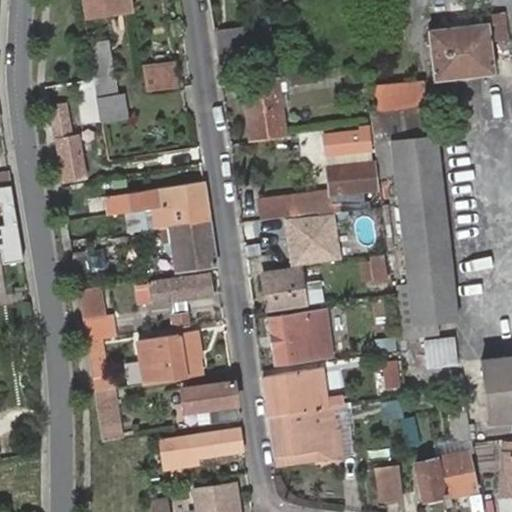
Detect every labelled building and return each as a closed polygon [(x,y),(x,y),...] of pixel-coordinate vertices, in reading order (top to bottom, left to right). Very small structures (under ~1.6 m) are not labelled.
[(81,0),(84,19),(133,11),(130,0),(81,0)] [(494,72),(491,53),(490,40),(505,38),(502,14),(486,16),(487,22),(430,30),(436,80),(494,72)] [(214,32),(218,59),(248,56),(244,28),(214,32)] [(89,45),(97,98),(114,96),(107,43),(89,45)] [(243,61),(227,63),(229,78),(245,76),(243,61)] [(141,66),(145,92),(176,89),(173,62),(141,66)] [(272,96),(282,95),(280,77),(269,78),(272,96)] [(269,78),(243,82),(250,141),(287,136),(282,95),(272,96),(269,78)] [(374,112),(371,113),(372,123),(379,176),(394,173),(398,205),(442,199),(431,104),(423,106),(420,82),(371,88),(374,112)] [(114,96),(97,98),(100,123),(125,120),(121,94),(114,96)] [(68,118),(53,121),(56,141),(58,141),(64,181),(85,178),(78,138),(70,139),(68,118)] [(373,148),(370,124),(361,125),(361,130),(325,135),(328,154),(373,148)] [(333,190),(259,201),(262,219),(318,212),(320,214),(381,206),(374,161),(330,167),(333,190)] [(208,202),(205,183),(131,194),(133,213),(152,211),(161,209),(208,202)] [(9,185),(0,185),(0,252),(2,263),(22,259),(9,185)] [(442,199),(398,205),(406,263),(449,258),(442,199)] [(211,222),(208,202),(161,209),(165,229),(171,228),(211,222)] [(65,205),(67,223),(78,221),(75,204),(65,205)] [(152,211),(154,230),(165,229),(161,209),(152,211)] [(334,213),(285,220),(291,265),(340,258),(334,213)] [(78,221),(67,223),(70,237),(92,233),(91,223),(78,223),(78,221)] [(178,272),(217,266),(211,222),(171,228),(178,272)] [(72,251),(77,283),(81,282),(82,288),(88,287),(87,281),(90,280),(85,248),(72,251)] [(386,282),(383,258),(371,260),(374,284),(386,282)] [(457,317),(449,258),(406,263),(409,286),(400,287),(406,336),(438,332),(436,320),(457,317)] [(269,312),(304,307),(303,303),(323,300),(320,278),(300,281),(298,270),(264,275),(269,312)] [(209,276),(148,285),(151,305),(211,296),(209,276)] [(78,292),(83,321),(86,342),(99,340),(106,339),(103,319),(98,289),(78,292)] [(388,297),(374,298),(379,338),(392,337),(388,297)] [(326,312),(270,320),(276,363),(332,355),(326,312)] [(174,315),(176,329),(192,327),(189,313),(174,315)] [(148,384),(201,375),(199,354),(201,354),(198,334),(196,334),(142,342),(148,384)] [(455,336),(422,341),(426,368),(459,363),(455,336)] [(105,379),(101,348),(99,340),(86,342),(87,350),(92,381),(105,379)] [(511,396),(511,356),(481,360),(485,401),(511,396)] [(395,359),(383,360),(386,387),(399,385),(395,359)] [(324,383),(321,369),(310,370),(312,385),(324,383)] [(310,370),(264,377),(269,417),(315,409),(321,408),(329,407),(330,407),(339,405),(338,398),(326,399),(324,383),(312,385),(310,370)] [(105,379),(92,381),(94,393),(114,390),(112,378),(105,379)] [(208,425),(239,420),(234,382),(182,388),(185,411),(197,410),(206,409),(208,425)] [(114,390),(94,393),(102,441),(114,439),(121,438),(114,390)] [(382,399),(386,421),(404,418),(400,396),(382,399)] [(511,396),(485,401),(488,422),(511,419),(511,396)] [(315,409),(269,417),(275,458),(318,451),(333,449),(334,458),(354,455),(347,404),(339,405),(330,407),(329,407),(321,408),(315,409)] [(199,426),(208,425),(206,409),(197,410),(199,426)] [(468,412),(449,415),(454,444),(436,447),(438,461),(445,499),(476,492),(468,455),(466,445),(472,444),(468,412)] [(415,416),(405,418),(409,444),(419,442),(415,416)] [(243,450),(241,429),(174,439),(162,444),(166,468),(198,464),(197,456),(243,450)] [(511,495),(511,444),(503,445),(501,495),(511,495)] [(318,451),(275,458),(276,467),(334,458),(333,449),(318,451)] [(445,499),(438,461),(417,465),(425,502),(445,499)] [(399,468),(378,471),(383,501),(405,498),(399,468)] [(237,511),(233,484),(195,490),(197,511),(237,511)] [(494,511),(492,497),(481,498),(482,511),(494,511)] [(169,511),(168,502),(152,503),(153,511),(169,511)]
